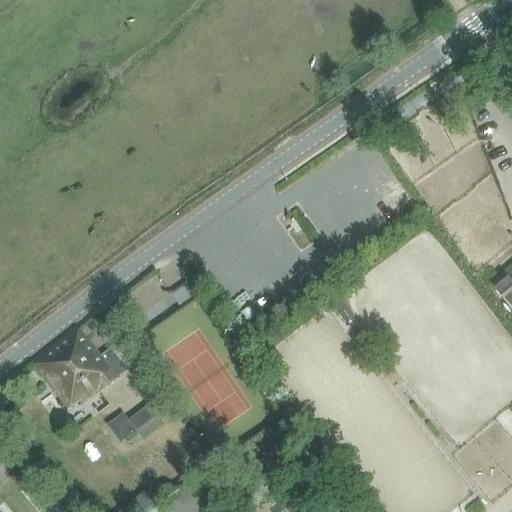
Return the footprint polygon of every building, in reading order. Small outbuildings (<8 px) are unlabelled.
[(511,266),(489,285),(511,311),(511,266)] [(171,294),(169,295),(178,307),(196,294),(187,282),(186,282),(171,294)] [(342,301),(334,307),(346,323),(354,317),(342,301)] [(42,379),(68,412),(97,389),(100,393),(118,379),(117,378),(101,357),(89,342),(80,331),(33,368),(42,379)] [(123,339),(101,357),(117,378),(140,360),(127,344),(123,339)] [(156,416),(157,417),(173,406),(164,394),(149,406),(156,414),(155,415),(156,416)] [(67,449),(66,457),(68,466),(74,472),(83,473),(150,422),(133,398),(67,449)] [(283,424),(295,442),(308,432),(290,410),(287,412),(281,416),(279,418),(283,424)] [(157,417),(156,416),(135,432),(143,441),(163,426),(157,417)] [(64,511),(78,511),(84,507),(52,469),(38,481),(64,511)] [(121,510),(119,511),(147,511),(154,506),(142,493),(121,510)] [(266,511),(296,511),(284,496),(266,511)]
